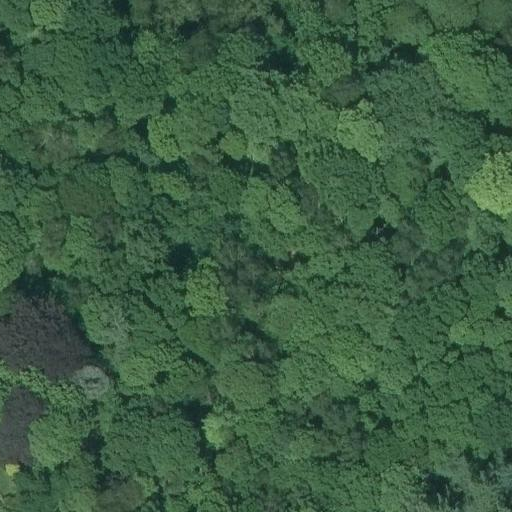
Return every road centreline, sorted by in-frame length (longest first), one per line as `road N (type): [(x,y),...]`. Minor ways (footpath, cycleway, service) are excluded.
road 1 (track): [(176,85),(285,106),(341,97),(511,42)]
road 2 (track): [(176,85),(148,278),(141,401)]
road 3 (track): [(0,27),(176,85)]
